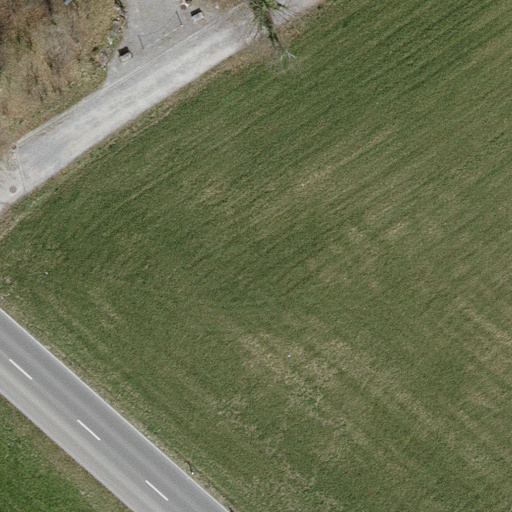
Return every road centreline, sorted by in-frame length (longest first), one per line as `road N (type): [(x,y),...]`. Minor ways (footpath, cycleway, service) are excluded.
road 1 (track): [(282,0),(0,179)]
road 2 (tertiary): [(181,511),(0,350)]
